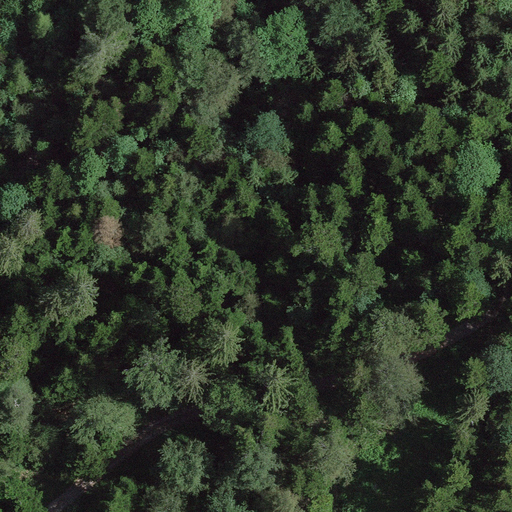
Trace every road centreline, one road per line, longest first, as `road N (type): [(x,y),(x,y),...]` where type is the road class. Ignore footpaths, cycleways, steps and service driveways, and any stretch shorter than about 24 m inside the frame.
road 1 (track): [(55,511),(163,427),(406,364),(511,302)]
road 2 (track): [(208,0),(85,101),(0,208)]
